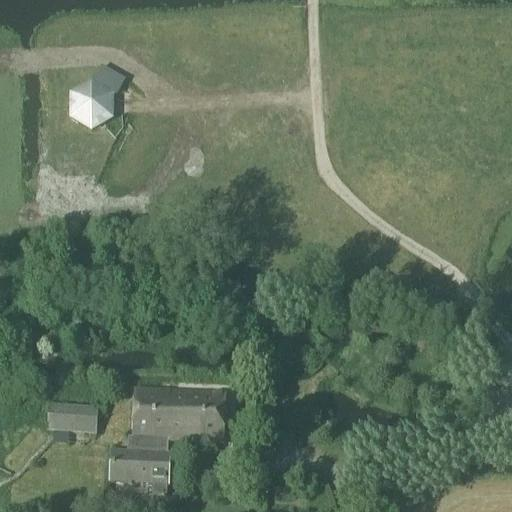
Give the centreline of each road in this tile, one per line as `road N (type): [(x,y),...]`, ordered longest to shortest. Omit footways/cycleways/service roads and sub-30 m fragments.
road 1 (track): [(511,349),(464,290),(328,179),(316,125),(312,0)]
road 2 (track): [(316,113),(286,100),(221,102),(196,112),(144,194),(117,212),(85,212)]
